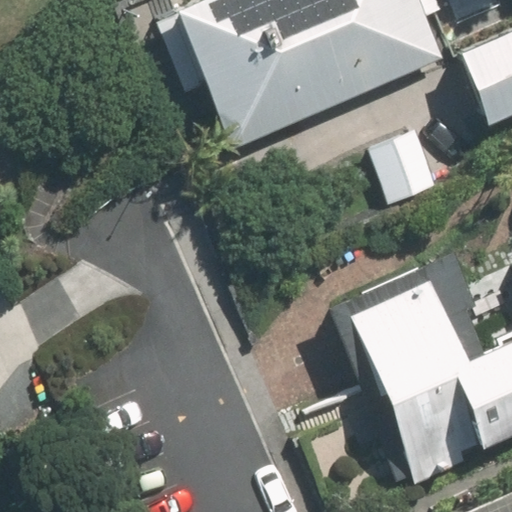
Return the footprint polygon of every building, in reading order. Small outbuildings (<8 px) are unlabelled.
[(192,0),(152,18),(210,152),(426,58),(410,21),(426,14),(420,0),(192,0)] [(511,21),(433,51),(463,132),(511,113),(511,21)] [(397,130),(355,150),(382,208),(424,188),(397,130)] [(427,249),(310,306),(398,488),(511,432),(511,269),(451,299),(427,249)] [(511,511),(511,484),(442,511),(511,511)]
